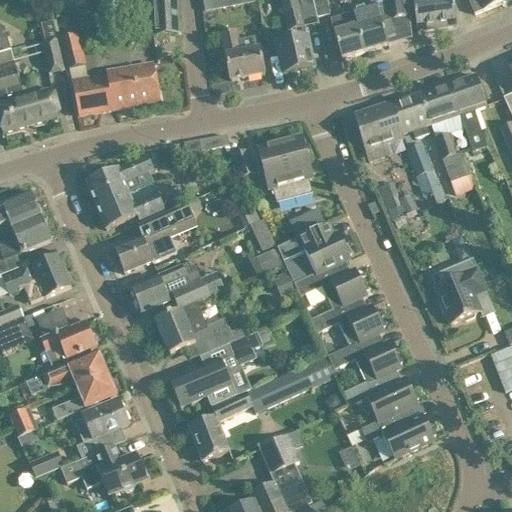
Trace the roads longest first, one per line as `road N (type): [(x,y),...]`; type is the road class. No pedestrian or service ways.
road 1 (residential): [(463,511),(472,471),(449,405),(308,106)]
road 2 (residential): [(45,158),(191,511)]
road 3 (unclassified): [(308,106),(511,32)]
road 4 (unclassified): [(45,158),(204,123)]
road 5 (residential): [(204,123),(188,0)]
